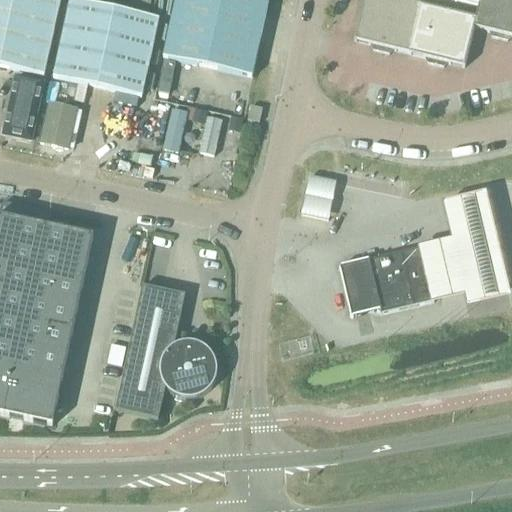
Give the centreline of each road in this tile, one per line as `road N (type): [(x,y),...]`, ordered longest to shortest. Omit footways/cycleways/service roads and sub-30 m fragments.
road 1 (unclassified): [(266,230),(0,173)]
road 2 (secondary): [(511,426),(264,462)]
road 3 (secondary): [(234,464),(0,469)]
road 4 (unclassified): [(294,113),(427,141),(511,125)]
road 5 (secondary): [(345,511),(511,488)]
road 6 (unclassified): [(248,374),(266,230)]
road 7 (unclassified): [(266,230),(294,113)]
